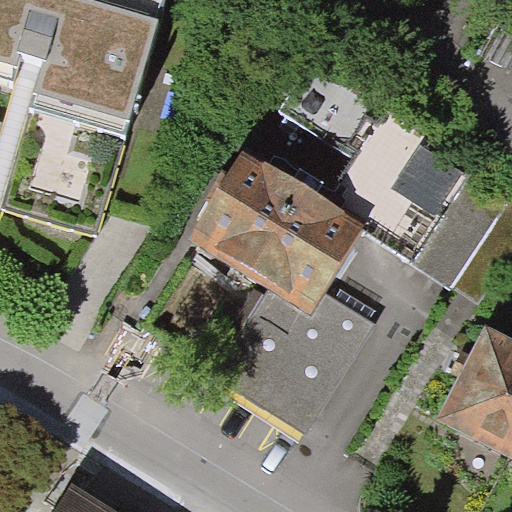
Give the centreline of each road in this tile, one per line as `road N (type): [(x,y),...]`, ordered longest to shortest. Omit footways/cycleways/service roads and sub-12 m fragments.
road 1 (residential): [(0,370),(240,511)]
road 2 (residential): [(352,0),(400,27),(511,129)]
